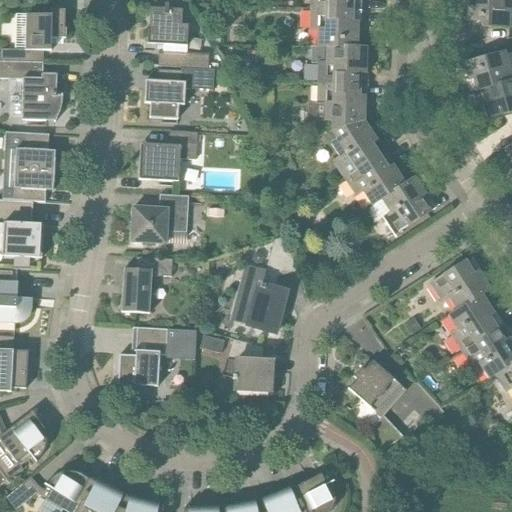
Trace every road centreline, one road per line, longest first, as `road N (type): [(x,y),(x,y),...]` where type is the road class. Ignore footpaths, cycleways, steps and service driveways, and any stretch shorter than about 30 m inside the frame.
road 1 (residential): [(489,209),(318,321),(301,416),(282,445),(214,464),(148,452),(91,410),(75,351),(110,130),(109,0)]
road 2 (residential): [(422,0),(426,102),(489,209)]
